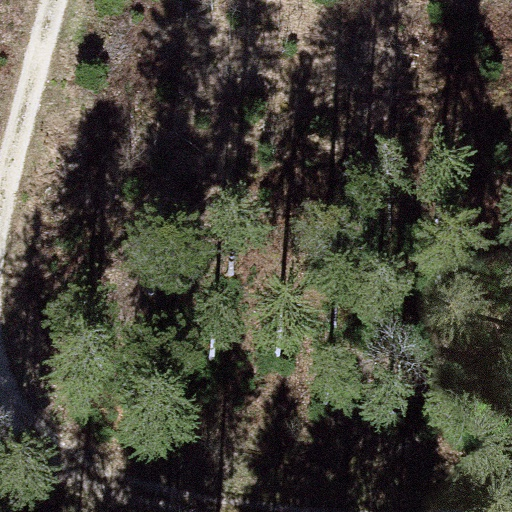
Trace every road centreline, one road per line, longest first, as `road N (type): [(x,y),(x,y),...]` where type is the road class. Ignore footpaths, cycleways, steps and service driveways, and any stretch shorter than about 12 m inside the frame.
road 1 (track): [(0,391),(48,459),(226,511)]
road 2 (track): [(58,0),(0,207)]
